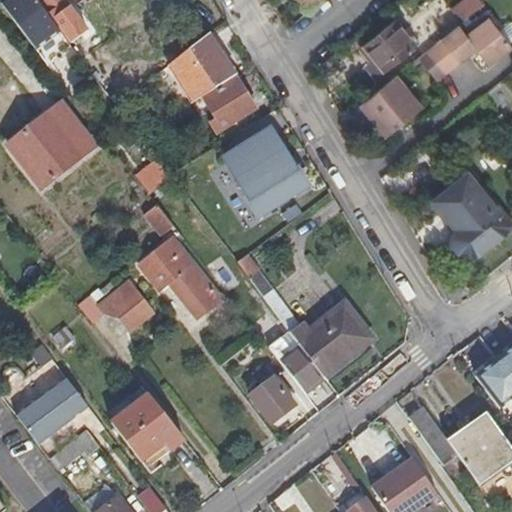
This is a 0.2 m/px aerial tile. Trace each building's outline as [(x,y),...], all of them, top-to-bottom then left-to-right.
[(0,0),(0,5),(29,43),(54,24),(35,0),(0,0)] [(38,0),(51,16),(67,4),(64,0),(38,0)] [(322,0),(301,0),(310,11),(322,0)] [(67,4),(51,16),(73,45),(89,32),(67,4)] [(465,36),(458,27),(440,41),(458,64),(469,55),(475,49),(488,66),(511,47),(488,18),(465,36)] [(364,45),(385,72),(417,46),(395,20),(364,45)] [(196,103),(222,87),(221,86),(235,78),(209,36),(173,65),(196,103)] [(458,64),(440,41),(428,51),(446,74),(458,64)] [(428,51),(418,59),(437,81),(446,74),(428,51)] [(378,92),(403,123),(423,107),(398,75),(378,92)] [(236,80),(203,102),(210,112),(216,121),(209,125),(216,136),(256,111),(236,80)] [(403,123),(378,92),(359,106),(385,138),(403,123)] [(210,112),(203,102),(203,101),(195,106),(201,117),(210,112)] [(62,104),(8,145),(42,189),(94,147),(62,104)] [(204,150),(189,129),(181,136),(196,155),(204,150)] [(298,181),(273,144),(244,164),(269,201),(298,181)] [(158,158),(135,174),(150,194),(173,178),(158,158)] [(226,170),(213,178),(228,201),(241,194),(226,170)] [(459,229),(456,232),(455,234),(453,239),(453,244),(455,247),(467,262),(511,227),(469,172),(432,201),(449,224),(452,222),(459,229)] [(227,207),(219,194),(198,208),(206,220),(227,207)] [(162,237),(174,228),(157,206),(145,215),(162,237)] [(449,224),(456,232),(459,229),(452,222),(449,224)] [(221,302),(173,240),(140,266),(160,291),(169,285),(197,320),(221,302)] [(17,253),(6,262),(21,278),(31,269),(17,253)] [(238,266),(264,299),(273,292),(248,258),(238,266)] [(106,316),(120,320),(130,333),(153,315),(128,284),(98,307),(106,316)] [(302,350),(323,378),(349,358),(322,324),(308,334),(302,326),(300,327),(273,292),(264,299),(302,350)] [(322,324),(349,358),(371,340),(346,306),(322,324)] [(68,327),(51,337),(60,351),(77,340),(68,327)] [(286,345),(273,355),(282,366),(295,356),(286,345)] [(282,366),(303,393),(323,378),(302,350),(295,356),(282,366)] [(273,381),(264,369),(253,377),(262,389),(250,398),(272,425),(296,408),(274,380),(273,381)] [(75,418),(88,408),(67,381),(17,418),(20,423),(26,418),(44,404),(51,414),(64,404),(75,418)] [(112,425),(136,456),(173,427),(149,397),(112,425)] [(44,441),(75,418),(64,404),(51,414),(44,404),(26,418),(44,441)] [(451,446),(424,408),(410,419),(445,467),(459,457),(451,446)] [(20,423),(38,446),(44,441),(26,418),(20,423)] [(511,465),(511,449),(488,418),(451,446),(459,457),(483,489),(511,465)] [(136,456),(141,463),(179,434),(173,427),(136,456)] [(58,472),(96,443),(87,431),(49,460),(58,472)] [(417,511),(439,497),(414,462),(373,490),(388,511),(417,511)] [(511,499),(511,470),(498,480),(511,499)] [(88,511),(100,511),(118,499),(108,486),(84,505),(88,511)] [(142,503),(148,511),(164,511),(167,510),(154,494),(142,503)] [(100,511),(128,511),(118,499),(100,511)] [(373,511),(367,503),(353,511),(373,511)]
